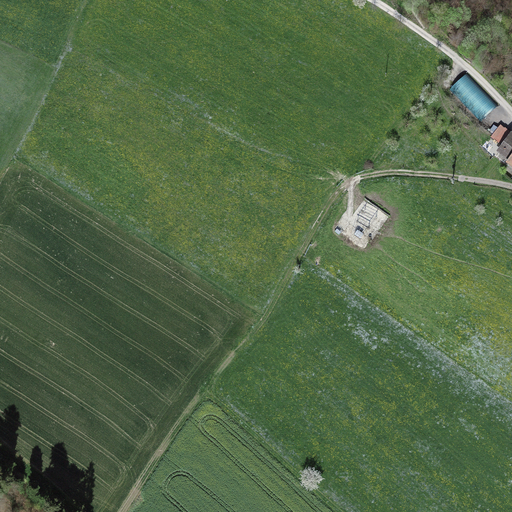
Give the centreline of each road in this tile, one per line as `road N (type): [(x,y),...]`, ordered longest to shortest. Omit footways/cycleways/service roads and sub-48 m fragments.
road 1 (track): [(204,390),(267,314),(342,188),(406,172),(511,186)]
road 2 (track): [(339,511),(204,390)]
road 3 (track): [(122,511),(204,390)]
